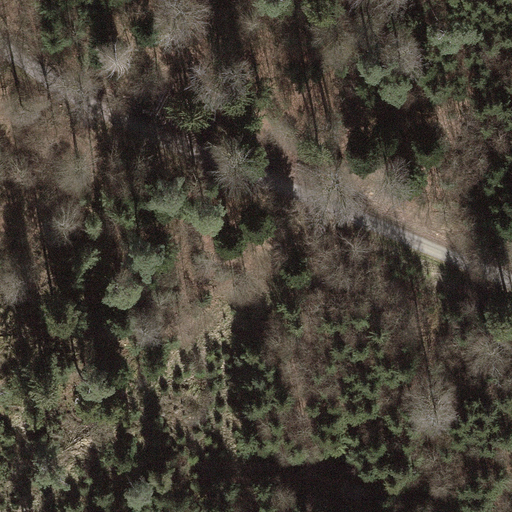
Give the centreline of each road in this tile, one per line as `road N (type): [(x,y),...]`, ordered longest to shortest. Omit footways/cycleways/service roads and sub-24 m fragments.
road 1 (track): [(0,43),(104,113),(511,281)]
road 2 (track): [(199,0),(197,51),(157,130)]
